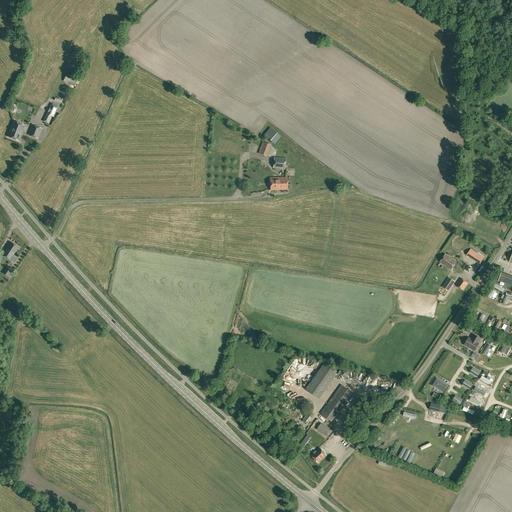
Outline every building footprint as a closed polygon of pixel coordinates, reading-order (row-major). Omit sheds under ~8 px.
[(67,76),(64,81),(75,86),(77,81),(67,76)] [(58,106),(52,103),(43,121),(47,123),(49,123),(52,116),(53,116),(58,106)] [(19,141),(25,125),(13,121),(7,137),(19,141)] [(38,139),(42,128),(32,124),(28,135),(38,139)] [(275,144),(281,136),(270,127),(264,135),(275,144)] [(261,153),(270,155),(272,143),(264,141),(261,153)] [(285,169),(286,158),(274,157),(273,168),(285,169)] [(282,190),(282,177),(271,178),(271,190),(282,190)] [(10,260),(19,247),(10,242),(2,254),(10,260)] [(446,254),(440,262),(451,270),(456,262),(446,254)] [(498,281),(511,285),(511,275),(501,272),(498,281)] [(448,291),(455,281),(449,277),(443,287),(448,291)] [(468,283),(461,278),(456,285),(463,291),(468,283)] [(499,321),(493,331),(497,332),(502,323),(499,321)] [(464,345),(475,351),(479,343),(478,343),(480,338),(474,334),(471,339),(469,338),(464,345)] [(488,344),(483,354),(486,355),(491,346),(488,344)] [(307,384),(305,388),(319,399),(337,374),(324,365),(309,386),(307,384)] [(469,373),(477,377),(480,372),(473,367),(469,373)] [(439,389),(443,392),(447,385),(437,378),(432,385),(436,388),(437,387),(439,389)] [(469,390),(473,384),(465,379),(462,385),(469,390)] [(331,421),(352,392),(342,385),(321,414),(331,421)] [(460,405),(463,399),(456,395),(452,401),(460,405)] [(447,414),(448,407),(431,404),(430,410),(447,414)] [(309,416),(311,413),(306,409),(304,412),(307,414),(302,420),(307,423),(311,418),(309,416)] [(321,423),(317,429),(325,435),(329,429),(321,423)] [(318,463),(327,455),(320,448),(312,455),(318,463)]
